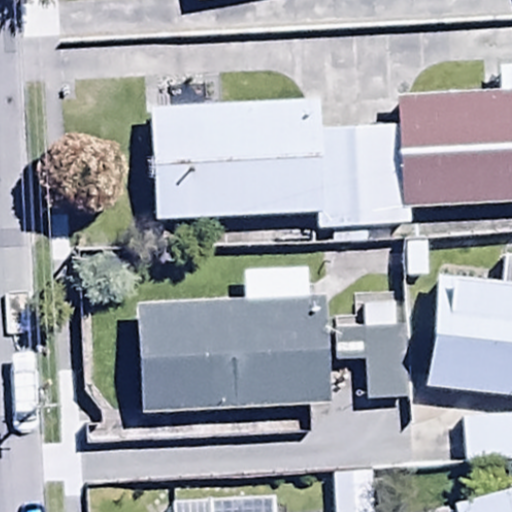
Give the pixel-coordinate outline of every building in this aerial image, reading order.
[(185,0),(188,10),(237,0),(185,0)] [(511,70),(493,71),(494,97),(393,100),(394,130),(396,215),(401,215),(511,211),(511,70)] [(401,215),(396,215),(394,130),(311,132),(310,106),(142,110),(145,226),(313,221),(313,237),(329,237),(330,249),(362,248),(362,234),(401,233),(401,215)] [(511,263),(495,262),(492,288),(425,282),(414,396),(511,405),(511,263)] [(130,311),(136,422),(320,412),(314,302),(302,303),(301,274),(237,277),(239,305),(130,311)] [(408,403),(408,332),(393,333),(392,308),(357,308),(358,335),(328,336),(328,366),(357,366),(357,404),(408,403)] [(511,418),(455,419),(456,466),(511,465),(511,418)] [(370,511),(369,476),(326,477),(326,511),(370,511)] [(511,511),(511,494),(449,511),(511,511)]
